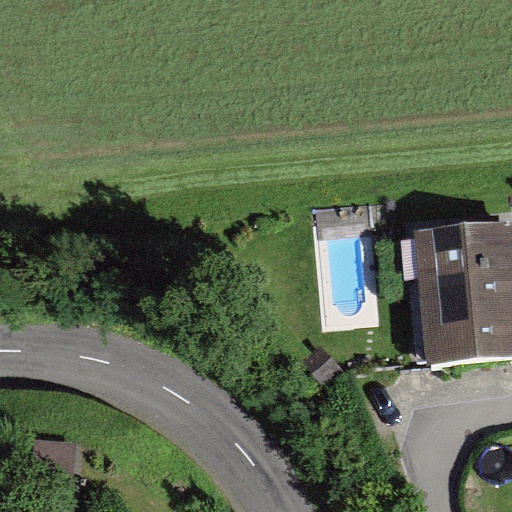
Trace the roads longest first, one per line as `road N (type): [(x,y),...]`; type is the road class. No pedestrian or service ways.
road 1 (unclassified): [(0,352),(115,368),(178,395),(230,436),(283,511)]
road 2 (residential): [(440,511),(432,459),(446,438),(468,422),(511,416)]
